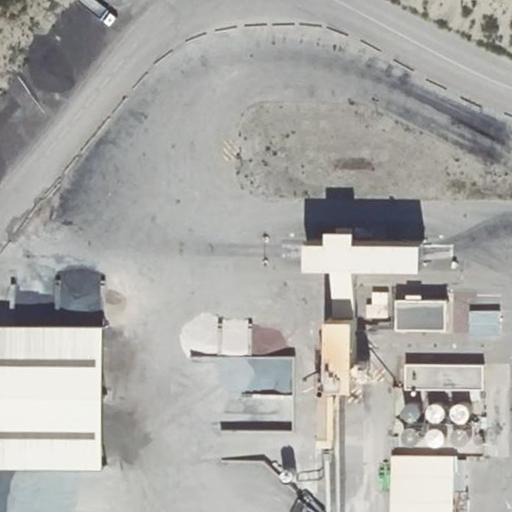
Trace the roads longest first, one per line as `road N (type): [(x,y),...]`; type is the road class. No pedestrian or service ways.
road 1 (unknown): [(157,511),(157,304),(172,239),(256,215),(363,209),(511,219)]
road 2 (unknown): [(177,0),(0,198)]
road 3 (unknown): [(511,60),(366,0)]
